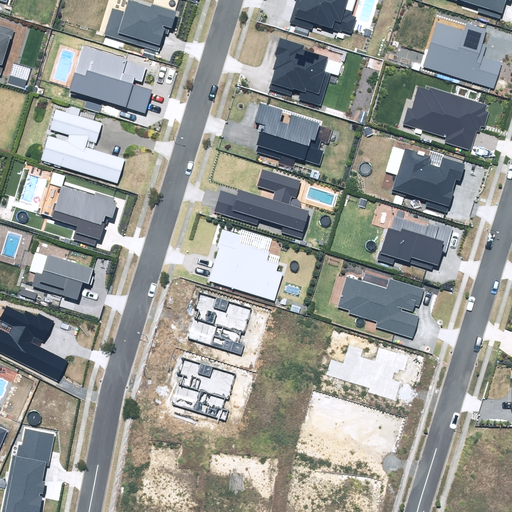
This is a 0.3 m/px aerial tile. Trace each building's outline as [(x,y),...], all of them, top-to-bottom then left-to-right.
[(112,8),(104,35),(159,51),(164,33),(168,34),(171,27),(172,28),(178,11),(152,3),(151,7),(128,0),(125,12),(112,8)] [(296,0),(289,23),(312,30),(314,23),(342,32),(342,30),(351,33),(356,17),(351,15),(355,0),(296,0)] [(455,0),(479,7),(478,12),(500,19),(506,0),(508,0),(511,1),(510,0),(455,0)] [(424,67),(494,88),(502,63),(483,57),(487,44),(482,43),(487,30),(467,24),(465,30),(437,22),(424,67)] [(0,74),(1,75),(14,30),(0,25),(0,74)] [(295,26),(293,32),(308,37),(310,31),(295,26)] [(269,89),(291,95),(293,89),(301,92),(299,99),(320,105),(330,73),(338,76),(342,64),(328,59),(328,57),(303,49),(304,45),(279,38),(274,55),(277,56),(273,70),(275,70),(269,89)] [(83,47),(70,90),(89,96),(85,108),(99,113),(103,100),(145,113),(152,90),(132,84),(134,79),(142,82),(147,66),(83,47)] [(407,108),(402,123),(446,137),(445,143),(471,151),(477,131),(479,132),(481,126),(484,127),(489,112),(486,111),(487,106),(429,88),(429,90),(419,87),(412,109),(407,108)] [(258,146),(256,151),(280,159),(279,163),(292,168),(296,157),(319,165),(324,151),(318,149),(321,141),(328,143),(332,130),(319,126),(320,124),(292,115),(289,124),(280,121),(283,111),(261,103),(255,122),(259,124),(257,131),(261,132),(256,145),(258,146)] [(102,123),(78,116),(80,109),(71,106),(69,113),(56,109),(50,130),(69,136),(67,142),(48,136),(41,160),(118,183),(125,160),(86,148),(88,141),(95,143),(102,123)] [(396,175),(392,192),(406,196),(406,193),(426,199),(424,206),(447,212),(454,191),(453,190),(456,179),(461,181),(465,165),(443,158),(440,166),(429,163),(431,156),(406,149),(405,150),(393,147),(385,172),(396,175)] [(220,190),(214,212),(257,225),(259,218),(284,226),(282,232),(301,238),(310,211),(290,204),(292,198),(294,199),(300,181),(262,170),(257,186),(276,192),(273,200),(239,190),(237,195),(220,190)] [(74,239),(95,246),(97,239),(100,240),(105,223),(107,224),(109,217),(113,218),(117,203),(113,202),(114,198),(96,192),(94,196),(62,186),(65,176),(54,172),(50,184),(61,187),(52,218),(78,226),(74,239)] [(379,251),(376,260),(394,265),(396,258),(433,269),(434,264),(439,266),(443,252),(446,253),(453,227),(436,221),(435,225),(428,223),(427,226),(394,217),(391,230),(387,229),(381,251),(379,251)] [(209,280),(274,302),(284,273),(277,270),(278,265),(267,261),(270,253),(239,242),(241,235),(222,229),(216,247),(219,248),(209,280)] [(32,286),(77,299),(83,282),(89,284),(94,269),(48,255),(47,256),(35,252),(30,271),(36,273),(32,286)] [(376,327),(413,338),(419,316),(401,311),(402,308),(413,311),(415,305),(419,306),(424,289),(390,279),(388,289),(346,277),(338,306),(350,310),(349,313),(378,322),(376,327)] [(0,352),(58,380),(67,360),(31,343),(34,338),(43,342),(54,321),(39,314),(38,316),(26,311),(24,314),(7,306),(0,319),(13,326),(9,334),(0,329),(0,352)] [(1,511),(38,511),(42,497),(39,496),(40,493),(43,493),(46,482),(42,481),(45,466),(48,466),(55,435),(26,429),(22,446),(19,445),(16,456),(13,456),(1,511)]
